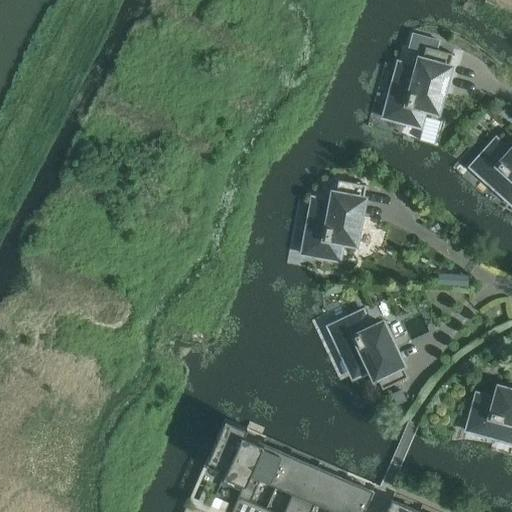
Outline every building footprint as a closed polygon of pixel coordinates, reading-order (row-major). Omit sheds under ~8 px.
[(412,33),(407,51),(418,54),(419,50),(424,51),(425,46),(437,50),(439,40),(412,33)] [(438,114),(442,100),(441,100),(443,92),(442,92),(452,54),(437,50),(425,46),(424,51),(422,59),(420,58),(417,69),(399,64),(392,90),(391,90),(390,92),(391,92),(384,117),(404,122),(404,123),(420,127),(425,108),(431,110),(430,112),(438,114)] [(511,149),(510,152),(496,139),(485,151),(471,167),(490,184),(490,185),(491,186),(492,185),(511,202),(511,149)] [(348,244),(356,246),(359,232),(358,232),(359,224),(358,224),(366,185),(338,180),(336,192),(333,192),(331,203),(314,200),(309,226),(307,226),(307,227),(307,228),(302,253),(323,257),(339,260),(342,241),(348,242),(348,244)] [(454,274),(453,285),(468,286),(469,275),(454,274)] [(391,341),(388,334),(389,333),(383,320),(376,324),(376,326),(371,328),(363,311),(348,318),(329,327),(340,350),(340,351),(341,352),(342,351),(353,376),(370,368),(374,378),(377,377),(382,389),(407,377),(391,341)] [(511,390),(510,390),(511,389),(497,385),(495,393),(497,393),(495,399),(477,394),(472,409),(473,410),(467,430),(492,437),(494,438),(494,436),(511,441),(511,390)] [(401,389),(392,394),(397,405),(407,401),(401,389)] [(243,435),(246,428),(225,419),(207,460),(226,468),(227,469),(242,434),(243,435)] [(223,475),(243,484),(244,484),(262,443),(243,435),(242,434),(227,469),(226,468),(223,475)] [(243,484),(231,511),(264,511),(266,509),(250,502),(260,480),(276,487),(290,455),(262,443),(244,484),(243,484)] [(273,511),(266,509),(264,511),(297,511),(317,467),(290,455),(276,487),(292,494),(283,511),(273,511)] [(317,467),(297,511),(311,511),(315,504),(331,511),(345,479),(317,467)] [(363,511),(373,491),(345,479),(331,511),(333,511),(363,511)] [(197,505),(203,507),(208,494),(202,492),(197,505)] [(391,499),(385,511),(419,511),(391,499)] [(216,511),(223,511),(228,503),(222,500),(216,511)]
